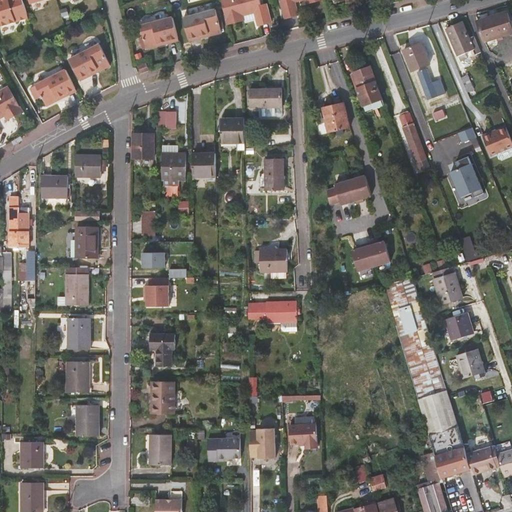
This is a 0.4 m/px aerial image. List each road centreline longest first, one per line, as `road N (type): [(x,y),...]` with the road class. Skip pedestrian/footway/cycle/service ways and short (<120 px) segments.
road 1 (residential): [(114,107),(123,132),(119,470),(105,489),(82,496)]
road 2 (residential): [(132,99),(483,0)]
road 3 (residential): [(0,170),(114,107)]
